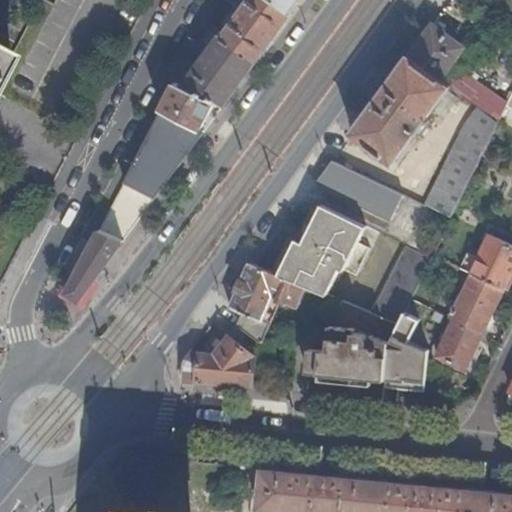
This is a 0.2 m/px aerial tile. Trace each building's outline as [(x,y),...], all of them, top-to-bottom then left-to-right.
[(250,0),(226,35),(260,59),(295,11),(280,0),(250,0)] [(280,0),(295,11),(302,0),(280,0)] [(411,55),(452,86),(479,106),(499,121),(508,105),(509,103),(454,62),(466,46),(435,23),(411,55)] [(200,48),(210,56),(226,35),(215,27),(200,48)] [(210,56),(187,87),(218,101),(225,105),(242,82),(260,59),(226,35),(210,56)] [(0,83),(12,61),(0,54),(0,83)] [(411,55),(355,132),(395,161),(418,130),(421,131),(431,119),(428,117),(452,86),(411,55)] [(170,96),(164,109),(202,129),(208,115),(210,116),(218,101),(187,87),(177,82),(170,96)] [(469,120),(427,203),(444,212),(454,216),(461,200),(481,159),(499,121),(479,106),(469,120)] [(157,196),(207,131),(202,129),(164,109),(143,148),(126,179),(157,196)] [(406,194),(334,159),(317,183),(399,222),(406,194)] [(124,240),(157,196),(126,179),(97,228),(124,240)] [(368,225),(324,204),(305,241),(297,237),(280,272),(308,285),(328,293),(341,266),(356,273),(370,246),(361,241),(368,225)] [(454,216),(444,212),(434,232),(443,237),(454,216)] [(76,306),(124,240),(97,228),(59,295),(76,306)] [(511,243),(493,235),(474,273),(475,273),(506,288),(507,289),(511,291),(511,288),(511,243)] [(433,257),(406,244),(374,312),(401,324),(407,312),(413,299),(433,257)] [(280,272),(252,261),(233,307),(245,313),(239,326),(261,342),(266,343),(282,300),(301,307),(308,285),(280,272)] [(506,288),(475,273),(455,312),(457,313),(488,328),(507,289),(506,288)] [(331,352),(329,352),(327,373),(388,379),(391,343),(401,324),(374,312),(343,299),(334,320),(331,352)] [(388,379),(388,380),(395,380),(396,370),(402,370),(402,377),(428,379),(431,352),(431,351),(410,341),(421,319),(407,312),(401,324),(391,343),(388,379)] [(457,313),(454,318),(456,319),(485,333),(488,328),(457,313)] [(485,333),(456,319),(439,355),(467,368),(485,333)] [(183,362),(181,379),(254,386),(258,357),(231,335),(218,351),(218,360),(193,349),(183,362)] [(327,373),(329,352),(313,349),(310,371),(327,373)] [(396,370),(395,380),(427,384),(428,379),(402,377),(402,370),(396,370)] [(388,380),(387,389),(394,389),(395,380),(388,380)] [(387,389),(386,399),(393,400),(394,389),(387,389)] [(511,511),(511,492),(261,468),(258,509),(296,511),(511,511)]
